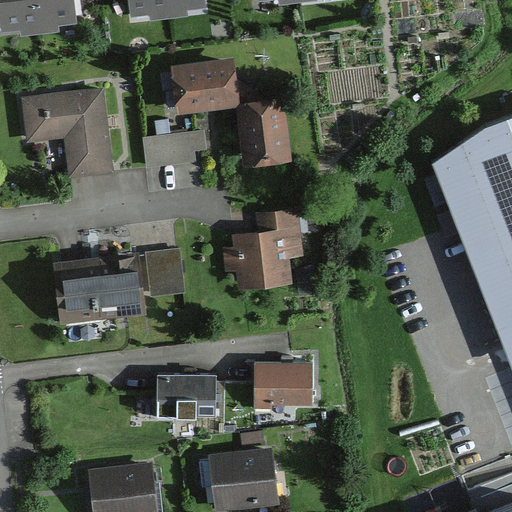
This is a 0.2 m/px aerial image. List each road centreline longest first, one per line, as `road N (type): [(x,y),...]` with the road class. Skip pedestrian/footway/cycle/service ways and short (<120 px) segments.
road 1 (residential): [(265,347),(0,379)]
road 2 (residential): [(197,200),(0,223)]
